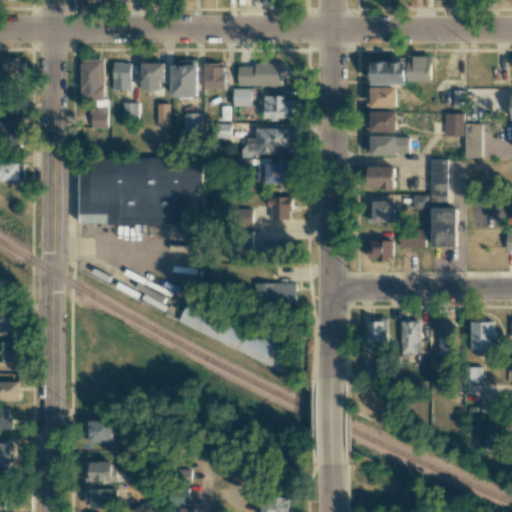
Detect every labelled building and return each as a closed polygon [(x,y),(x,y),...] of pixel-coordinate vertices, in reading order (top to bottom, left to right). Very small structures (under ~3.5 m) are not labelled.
[(426,56),(408,55),(408,80),(425,81),(426,56)] [(3,82),(25,82),(25,58),(3,59),(3,82)] [(105,99),(105,58),(81,58),(82,99),(105,99)] [(172,97),(198,97),(198,60),(172,60),(172,97)] [(406,84),(405,61),(371,61),(371,84),(406,84)] [(132,63),(114,62),(114,89),(132,90),(132,63)] [(166,82),(166,63),(143,62),(142,91),(161,91),(162,82),(166,82)] [(238,85),(284,85),(284,63),(254,62),(254,66),(238,66),(238,85)] [(205,88),(225,88),(225,64),(205,63),(205,88)] [(397,87),(366,88),(367,107),(397,107),(397,87)] [(252,88),(234,88),(233,105),(251,106),(252,88)] [(294,100),(285,100),(285,97),(262,97),(262,118),(294,117),(294,100)] [(124,120),(139,120),(139,103),(124,102),(124,120)] [(170,103),(158,103),(158,123),(170,123),(170,103)] [(108,107),(92,107),(91,127),(108,127),(108,107)] [(396,131),(396,111),(365,111),(365,131),(396,131)] [(185,130),(203,130),(203,113),(184,113),(185,130)] [(445,116),(445,135),(464,136),(464,117),(445,116)] [(1,122),(2,147),(21,147),(21,121),(1,122)] [(232,124),(220,123),(220,140),(231,141),(232,124)] [(465,123),(465,157),(482,157),(482,123),(465,123)] [(295,127),(256,128),(256,137),(247,137),(247,148),(242,148),(243,155),(295,154),(295,127)] [(367,154),(409,154),(409,135),(367,136),(367,154)] [(431,202),(448,202),(447,159),(430,159),(431,202)] [(79,225),(202,224),(201,162),(79,162),(79,225)] [(0,180),(24,180),(24,163),(0,163),(0,180)] [(394,188),(395,167),(368,166),(368,188),(394,188)] [(428,195),(413,194),(412,209),(428,209),(428,195)] [(292,219),(292,197),(270,196),(269,219),(292,219)] [(396,221),(395,201),(368,201),(368,222),(396,221)] [(432,247),(457,247),(457,208),(433,207),(432,247)] [(400,247),(425,247),(425,229),(400,229),(400,247)] [(294,238),(266,239),(267,256),(294,255),(294,238)] [(392,240),(368,240),(368,260),(392,260),(392,240)] [(256,282),(256,304),(296,304),(297,283),(256,282)] [(179,322),(281,371),(291,349),(189,301),(179,322)] [(0,334),(5,334),(5,328),(17,328),(17,309),(0,309),(0,334)] [(368,317),(368,349),(387,349),(388,318),(368,317)] [(420,319),(400,319),(401,353),(420,353),(420,319)] [(495,321),(472,321),(472,350),(495,350),(495,321)] [(439,324),(439,356),(455,356),(455,325),(439,324)] [(0,340),(0,361),(23,361),(22,352),(21,352),(21,340),(0,340)] [(482,367),(464,366),(464,382),(482,382),(482,367)] [(0,400),(20,400),(20,381),(0,380),(0,400)] [(482,415),(499,415),(499,400),(482,400),(482,415)] [(11,408),(0,407),(0,428),(11,429),(11,408)] [(113,442),(113,420),(83,420),(84,442),(113,442)] [(505,434),(485,434),(485,450),(505,450),(505,434)] [(10,445),(0,445),(0,472),(11,472),(10,445)] [(85,481),(113,481),(113,462),(86,461),(85,481)] [(86,489),(86,507),(113,507),(113,488),(86,489)] [(188,505),(189,489),(169,488),(169,504),(188,505)] [(292,511),(292,498),(263,497),(262,511),(292,511)]
